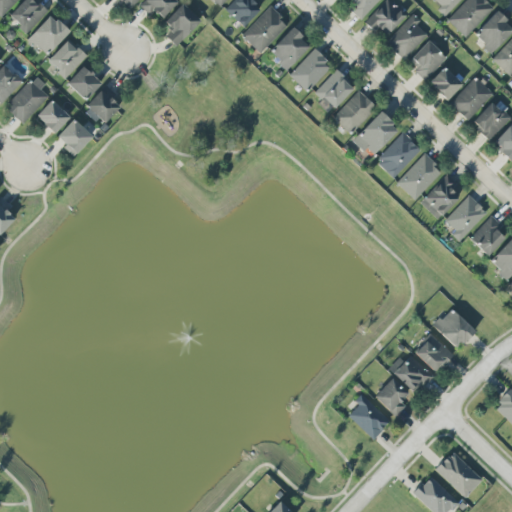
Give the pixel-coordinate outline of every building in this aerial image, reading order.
[(16,0),(0,16),(0,0),(16,0)] [(9,15),(23,0),(29,0),(35,5),(37,2),(46,11),(24,35),(17,28),(19,25),(9,15)] [(116,0),(138,0),(128,11),(116,0)] [(143,0),(172,0),(176,3),(161,18),(153,11),(148,15),(138,6),(143,0)] [(242,27),(223,10),(232,0),(251,0),(254,4),(253,5),(258,10),(242,27)] [(348,0),(379,0),(360,20),(349,10),(354,6),(348,0)] [(384,0),(388,0),(404,15),(387,33),(382,28),(380,30),(375,26),(371,30),(363,23),(384,0)] [(433,0),(458,0),(443,16),(436,10),(439,6),(433,0)] [(464,0),(482,0),(492,9),(464,38),(445,20),(464,0)] [(181,4),(199,21),(175,47),(164,36),(169,31),(166,28),(168,26),(164,22),(181,4)] [(259,53),(241,37),(269,6),(282,18),(279,21),(284,26),(259,53)] [(473,34),(495,11),(505,20),(503,23),(511,30),(489,53),(482,47),(484,44),(473,34)] [(402,59),(385,43),(412,14),(419,21),(414,25),(425,35),(402,59)] [(45,55),(35,46),(33,48),(25,40),(48,17),(53,22),(55,20),(68,32),(45,55)] [(268,51),(291,27),(301,37),(298,39),(307,47),(285,71),(277,64),(280,61),(268,51)] [(511,71),(508,76),(490,59),(511,36),(511,71)] [(62,80),(55,73),(57,70),(46,60),(67,39),(85,57),(62,80)] [(426,40),(445,58),(423,81),(413,72),(417,69),(408,60),(426,40)] [(305,93),(287,76),(313,49),(326,60),(322,64),(328,68),(305,93)] [(0,68),(1,67),(18,83),(0,102),(0,68)] [(83,100),(65,84),(81,67),(86,71),(87,70),(92,75),(91,76),(99,84),(83,100)] [(445,101),(426,84),(442,67),(460,85),(445,101)] [(312,93),(334,70),(344,79),(343,81),(351,89),(331,111),(312,93)] [(448,103),(473,77),(491,94),(466,120),(448,103)] [(29,80),(31,83),(36,78),(43,85),(39,90),(47,98),(21,125),(3,107),(29,80)] [(103,124),(84,106),(104,85),(115,95),(110,100),(118,108),(103,124)] [(348,135),(331,119),(357,90),(375,107),(348,135)] [(50,100),(67,117),(52,133),(34,116),(50,100)] [(471,122),(489,103),(493,107),(498,101),(507,109),(504,113),(509,118),(487,141),(474,128),(476,126),(471,122)] [(372,155),(366,149),(362,152),(350,142),(379,112),(391,124),(389,126),(394,131),(372,155)] [(71,119),(90,137),(71,157),(62,148),(65,145),(55,136),(71,119)] [(493,142),(511,121),(511,158),(509,162),(496,150),(498,147),(493,142)] [(377,158),(400,133),(401,134),(403,133),(409,139),(407,140),(418,150),(392,178),(377,164),(381,161),(377,158)] [(413,200),(395,183),(423,153),(435,165),(433,168),(439,173),(413,200)] [(436,220),(418,202),(446,174),(455,183),(450,189),(453,192),(451,194),(456,199),(436,220)] [(443,221),(468,196),(485,212),(457,241),(450,235),(454,231),(443,221)] [(0,232),(0,197),(8,205),(3,210),(13,219),(0,232)] [(468,239),(489,216),(501,227),(497,232),(503,238),(486,256),(468,239)] [(488,260),(510,237),(511,239),(511,272),(504,281),(496,273),(499,271),(488,260)] [(449,309),(473,332),(461,345),(459,343),(453,348),(430,326),(437,318),(439,320),(449,309)] [(413,354),(422,345),(419,343),(428,334),(451,356),(439,368),(436,366),(432,371),(413,354)] [(411,392),(386,369),(398,357),(403,362),(409,356),(431,377),(421,387),(418,385),(411,392)] [(373,397),(390,378),(406,394),(399,402),(404,406),(394,417),(373,397)] [(511,425),(511,392),(508,389),(496,402),(499,404),(495,410),(511,425)] [(371,440),(347,416),(357,405),(353,401),(359,394),(388,421),(381,428),(381,429),(371,440)] [(463,498),(433,470),(445,457),(447,458),(452,453),(480,480),(463,498)] [(429,478),(457,504),(451,511),(449,509),(445,511),(430,511),(411,493),(420,484),(422,485),(429,478)] [(267,511),(278,501),(289,511),(267,511)]
